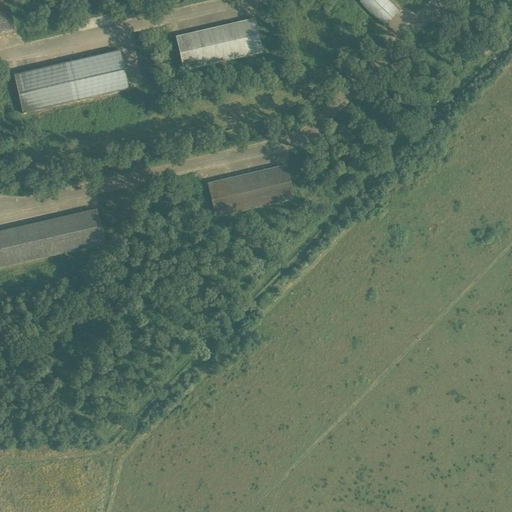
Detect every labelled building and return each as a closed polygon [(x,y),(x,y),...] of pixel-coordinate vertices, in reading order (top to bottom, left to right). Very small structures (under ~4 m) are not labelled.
[(0,0),(0,34),(15,31),(7,0),(0,0)] [(401,10),(390,0),(361,0),(359,2),(384,27),(401,10)] [(262,53),(254,18),(175,37),(183,72),(262,53)] [(128,89),(120,51),(13,75),(22,114),(128,89)] [(294,200),(286,165),(207,183),(215,218),(294,200)] [(0,268),(104,245),(96,210),(0,231),(0,268)]
